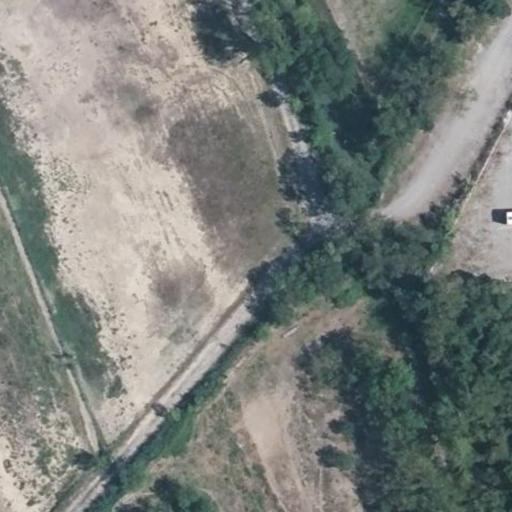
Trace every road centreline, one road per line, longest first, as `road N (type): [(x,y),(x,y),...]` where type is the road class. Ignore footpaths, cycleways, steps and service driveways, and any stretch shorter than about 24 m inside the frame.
road 1 (track): [(245,0),(334,227),(95,511)]
road 2 (track): [(334,227),(425,193),(511,54)]
